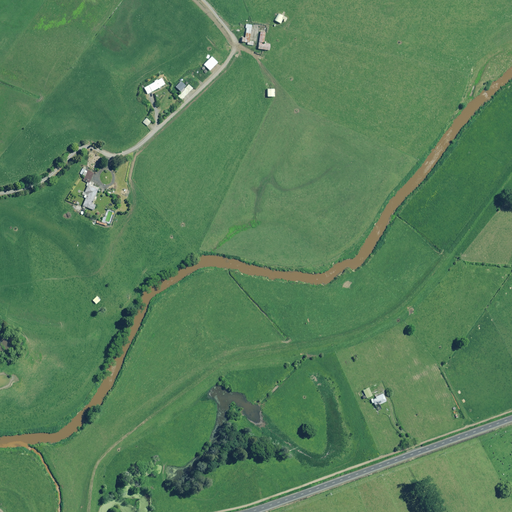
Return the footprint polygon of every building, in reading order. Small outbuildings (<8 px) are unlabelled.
[(286,18),(278,13),(274,20),(280,24),(282,21),(284,22),(286,18)] [(247,43),(246,44),(252,45),(253,41),(249,40),(251,25),(245,24),(245,28),(246,28),(245,37),(240,37),(240,42),(247,43)] [(217,62),(211,57),(203,65),(209,71),(217,62)] [(164,84),(161,78),(143,88),(147,94),(164,84)] [(185,86),(180,82),(175,87),(180,92),(185,86)] [(192,88),(188,85),(177,96),(181,100),(192,88)] [(150,122),(145,118),(142,122),(147,126),(150,122)] [(79,174),(85,176),(83,180),(89,183),(93,173),(90,172),(82,168),(79,174)] [(98,188),(87,184),(84,192),(83,194),(84,195),(83,197),(85,198),(82,206),(93,210),(95,205),(92,204),(98,188)] [(103,216),(101,222),(96,221),(96,223),(105,226),(106,224),(103,223),(106,216),(103,216)] [(362,390),(364,395),(361,396),(363,399),(366,398),(372,396),(368,388),(362,390)] [(370,399),(372,403),(373,402),(377,411),(381,409),(379,404),(386,401),(382,394),(375,397),(376,398),(372,400),(372,399),(370,399)]
